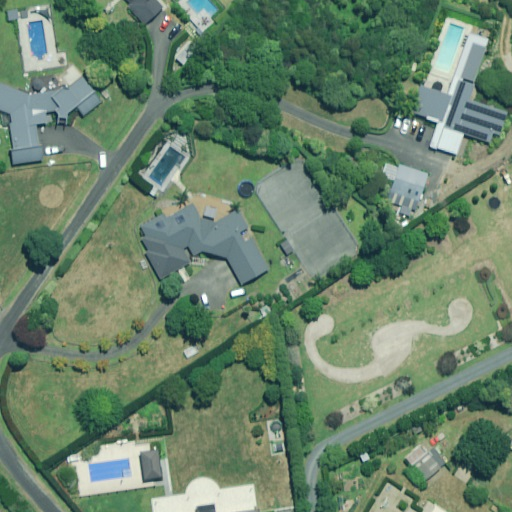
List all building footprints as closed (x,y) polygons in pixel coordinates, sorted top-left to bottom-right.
[(122,0),(146,28),(165,11),(155,0),(122,0)] [(198,49),(190,41),(174,58),(182,65),(198,49)] [(486,50),(471,45),(453,99),(422,88),(412,116),(438,124),(430,147),(457,156),(464,135),(490,144),(493,134),(500,136),(508,115),(468,101),(486,50)] [(74,109),(81,119),(103,104),(84,77),(58,95),(30,97),(30,96),(0,82),(0,110),(10,115),(13,166),(44,164),(42,126),(49,126),(49,114),(56,114),(56,115),(56,125),(69,125),(69,112),(74,109)] [(428,176),(387,163),(382,176),(396,181),(389,202),(416,211),(428,176)] [(228,261),(240,285),(270,270),(240,209),(204,226),(193,203),(140,228),(144,236),(139,239),(160,281),(195,264),(192,259),(205,253),(228,261)] [(448,464),(435,448),(427,454),(419,445),(403,458),(424,483),(448,464)] [(159,452),(141,454),(144,482),(162,479),(159,452)]
